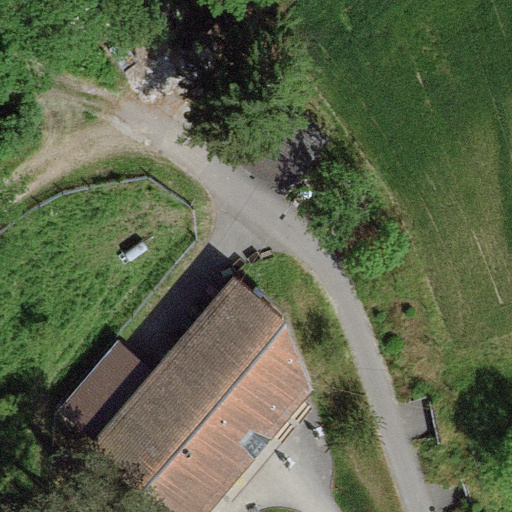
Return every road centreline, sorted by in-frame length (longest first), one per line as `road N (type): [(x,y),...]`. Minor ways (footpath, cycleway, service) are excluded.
road 1 (unclassified): [(421,511),(338,273),(147,120)]
road 2 (track): [(0,204),(72,154),(147,120),(61,86),(0,89)]
